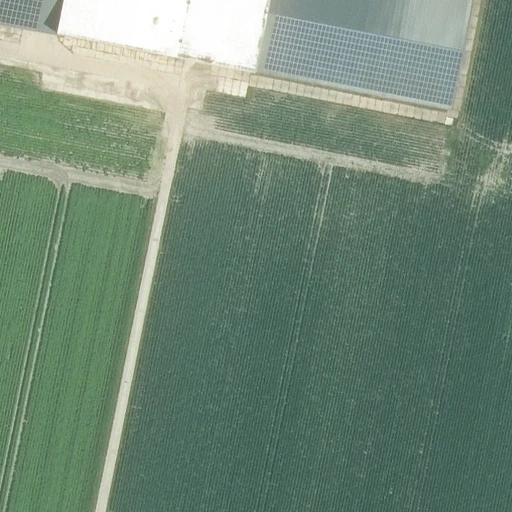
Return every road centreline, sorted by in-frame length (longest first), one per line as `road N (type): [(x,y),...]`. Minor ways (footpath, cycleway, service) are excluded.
road 1 (track): [(0,38),(451,120),(475,0)]
road 2 (track): [(98,511),(186,75)]
